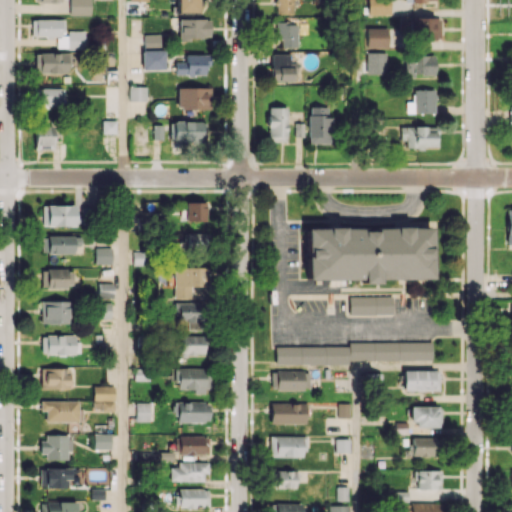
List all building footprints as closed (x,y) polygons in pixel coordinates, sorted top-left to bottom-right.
[(90,15),(89,0),(68,0),(69,15),(90,15)] [(176,0),(176,12),(200,12),(200,0),(176,0)] [(293,13),(292,0),(275,0),(275,13),(293,13)] [(366,0),(367,15),(389,14),(388,0),(366,0)] [(439,18),(411,17),(410,38),(438,39),(439,18)] [(209,18),(178,18),(178,38),(209,39),(209,18)] [(84,48),(84,31),(64,31),(64,19),(31,19),(30,36),(56,36),(56,48),(84,48)] [(281,47),(297,47),(297,22),(275,22),(275,38),(281,38),(281,47)] [(387,28),(365,27),(365,47),(386,48),(387,28)] [(161,45),(160,34),(143,34),(144,46),(161,45)] [(141,50),(141,70),(164,69),(164,50),(141,50)] [(69,53),(34,52),(33,73),(69,73),(69,53)] [(385,52),(366,52),(365,73),(385,73),(385,52)] [(288,53),(271,54),(271,81),(295,81),(295,62),(288,62),(288,53)] [(176,75),(205,74),(205,66),(209,66),(209,54),(175,55),(176,75)] [(403,75),(433,75),(433,55),(404,55),(403,75)] [(146,86),(128,86),(128,101),(146,101),(146,86)] [(210,87),(177,86),(176,108),(209,109),(210,87)] [(65,88),(34,87),(34,107),(65,107),(65,88)] [(434,89),(412,89),(411,102),(405,101),(405,113),(433,113),(434,89)] [(329,144),(330,107),(307,106),(307,143),(329,144)] [(285,142),(286,107),(267,107),(266,141),(285,142)] [(115,133),(115,120),(101,120),(101,133),(115,133)] [(205,122),(169,121),(169,143),(205,144),(205,122)] [(303,123),(294,123),(293,136),(303,136),(303,123)] [(159,125),(152,125),(151,139),(159,139),(159,125)] [(52,148),(52,126),(33,126),(33,148),(52,148)] [(398,140),(404,140),(404,147),(436,148),(437,127),(399,126),(398,140)] [(184,221),(205,221),(205,201),(184,201),(184,221)] [(40,205),(41,226),(74,225),(74,204),(40,205)] [(431,279),(431,228),(304,228),(304,279),(359,279),(359,283),(377,283),(377,279),(431,279)] [(207,247),(204,231),(182,235),(184,251),(207,247)] [(73,253),(73,246),(80,246),(79,235),(40,236),(40,254),(73,253)] [(111,263),(111,248),(93,248),(93,263),(111,263)] [(173,298),(206,297),(206,267),(172,267),(173,298)] [(40,269),(40,288),(71,287),(71,269),(40,269)] [(96,297),(112,298),(112,283),(97,282),(96,297)] [(348,315),(392,314),(391,296),(348,296),(348,315)] [(68,301),(40,300),(39,323),(67,323),(68,301)] [(187,329),(200,329),(200,302),(175,302),(174,321),(187,321),(187,329)] [(110,318),(110,303),(96,303),(96,318),(110,318)] [(40,334),(39,354),(73,354),(74,335),(40,334)] [(177,354),(205,354),(205,335),(178,335),(177,354)] [(273,346),(273,363),(431,362),(431,341),(346,341),(346,346),(273,346)] [(68,389),(68,367),(40,367),(39,388),(68,389)] [(209,368),(174,368),(174,389),(193,390),(193,391),(209,391),(209,368)] [(308,389),(308,370),(269,370),(269,389),(308,389)] [(438,370),(402,370),(401,390),(438,390),(438,370)] [(380,373),(362,373),(363,390),(380,389),(380,373)] [(113,410),(113,385),(92,386),(92,410),(113,410)] [(44,421),(80,421),(80,400),(39,400),(39,411),(45,411),(44,421)] [(173,422),(208,421),(208,401),(172,402),(173,422)] [(134,421),(149,421),(149,402),(135,402),(134,421)] [(305,423),(305,402),(269,403),(269,423),(305,423)] [(348,417),(348,403),(336,403),(336,417),(348,417)] [(441,425),(441,405),(408,406),(409,426),(441,425)] [(92,448),(109,449),(110,433),(93,433),(92,448)] [(67,435),(40,434),(40,458),(66,458),(67,435)] [(207,454),(207,436),(175,435),(175,453),(207,454)] [(269,435),(268,457),(304,457),(304,436),(269,435)] [(410,456),(436,456),(437,437),(411,437),(410,456)] [(348,452),(348,438),(334,438),(334,452),(348,452)] [(169,481),(203,481),(203,473),(208,473),(207,461),(176,461),(176,466),(169,466),(169,481)] [(38,467),(39,487),(69,487),(68,467),(38,467)] [(275,488),(295,488),(295,470),(275,470),(275,488)] [(440,489),(440,470),(416,470),(415,488),(440,489)] [(335,500),(345,500),(345,487),(335,487),(335,500)] [(89,499),(103,499),(103,489),(90,489),(89,499)] [(175,489),(175,507),(207,507),(207,489),(175,489)] [(75,511),(75,501),(39,502),(39,511),(75,511)] [(301,511),(301,503),(268,502),(268,511),(301,511)] [(409,511),(440,511),(440,502),(409,503),(409,511)]
